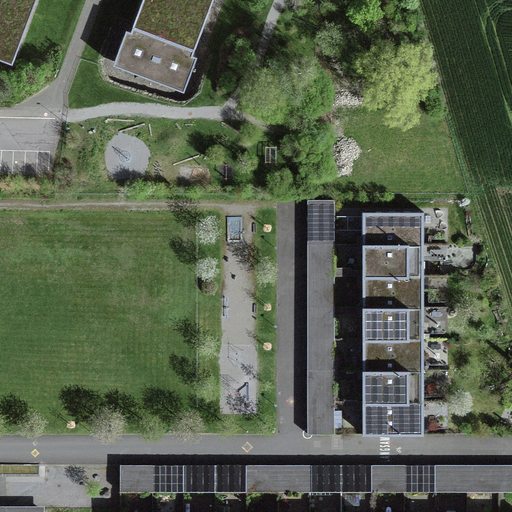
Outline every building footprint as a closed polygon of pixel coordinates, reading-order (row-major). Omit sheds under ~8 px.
[(43,0),(0,0),(0,59),(18,66),(43,0)] [(148,0),(120,74),(185,99),(222,0),(148,0)] [(210,123),(98,124),(98,157),(210,157),(210,123)] [(308,206),(308,250),(334,250),(334,206),(308,206)] [(362,211),(362,243),(422,242),(421,211),(362,211)] [(362,243),(363,275),(422,275),(422,242),(362,243)] [(308,250),(308,276),(334,276),(334,250),(308,250)] [(363,275),(363,307),(422,306),(422,275),(363,275)] [(308,276),(308,312),(334,312),(334,276),(308,276)] [(363,307),(363,339),(422,338),(422,306),(363,307)] [(308,312),(308,344),(334,344),(334,312),(308,312)] [(363,339),(363,370),(423,369),(422,338),(363,339)] [(308,344),(308,375),(334,375),(334,344),(308,344)] [(363,370),(364,401),(423,401),(423,369),(363,370)] [(308,375),(308,408),(334,408),(334,375),(308,375)] [(423,433),(423,401),(364,401),(364,433),(423,433)] [(334,408),(308,408),(308,434),(334,434),(334,408)] [(511,465),(492,466),(493,491),(511,491),(511,465)] [(308,466),(276,467),(276,493),(308,492),(308,466)] [(335,466),(308,466),(308,492),(335,492),(335,466)] [(371,466),(335,466),(335,492),(372,492),(371,466)] [(397,466),(371,466),(372,492),(397,492),(397,466)] [(433,466),(397,466),(397,492),(433,492),(433,466)] [(466,466),(433,466),(433,492),(466,492),(466,466)] [(492,466),(466,466),(466,492),(493,491),(492,466)] [(148,467),(119,467),(119,493),(148,493),(148,467)] [(182,467),(148,467),(148,493),(182,493),(182,467)] [(215,467),(182,467),(182,493),(215,493),(215,467)] [(240,467),(215,467),(215,493),(240,493),(240,467)] [(276,467),(240,467),(240,493),(276,493),(276,467)]
